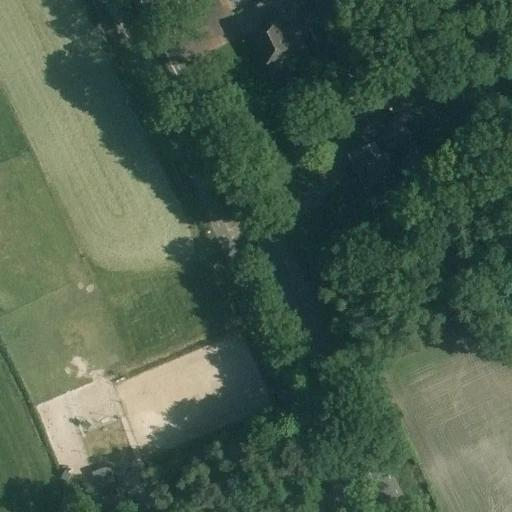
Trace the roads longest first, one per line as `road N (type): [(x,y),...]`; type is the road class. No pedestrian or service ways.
road 1 (secondary): [(399,511),(151,0)]
road 2 (track): [(345,399),(511,317)]
